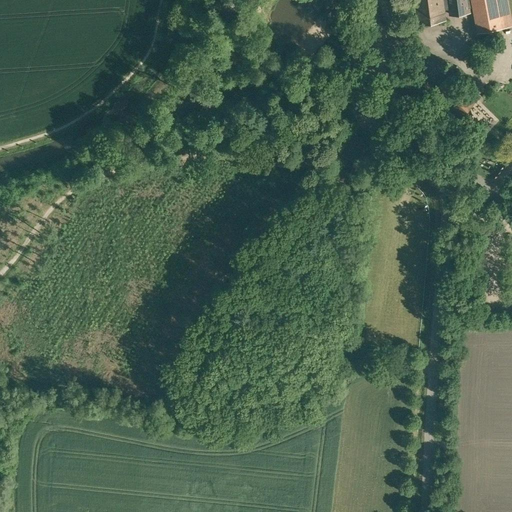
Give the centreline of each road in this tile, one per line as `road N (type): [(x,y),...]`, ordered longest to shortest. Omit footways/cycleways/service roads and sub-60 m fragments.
road 1 (unclassified): [(425,511),(446,191),(430,151),(396,106),(364,0)]
road 2 (track): [(0,146),(81,121),(137,73),(164,0)]
